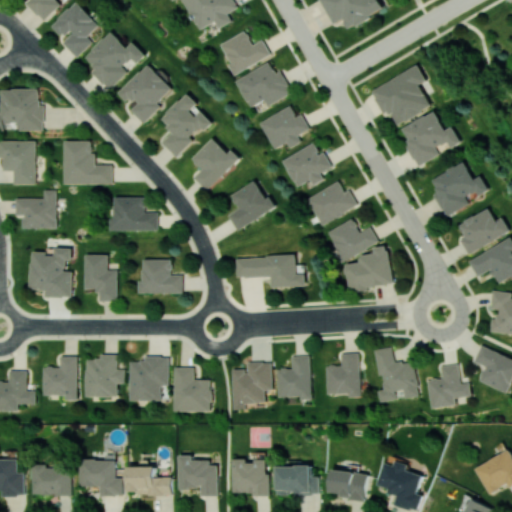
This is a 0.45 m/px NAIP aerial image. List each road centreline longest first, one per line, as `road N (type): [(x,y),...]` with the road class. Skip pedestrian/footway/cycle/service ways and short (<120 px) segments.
road 1 (residential): [(18,325),(196,325)]
road 2 (residential): [(0,64),(31,59),(51,66),(121,138)]
road 3 (residential): [(375,157),(436,274)]
road 4 (residential): [(169,188),(202,241),(217,304)]
